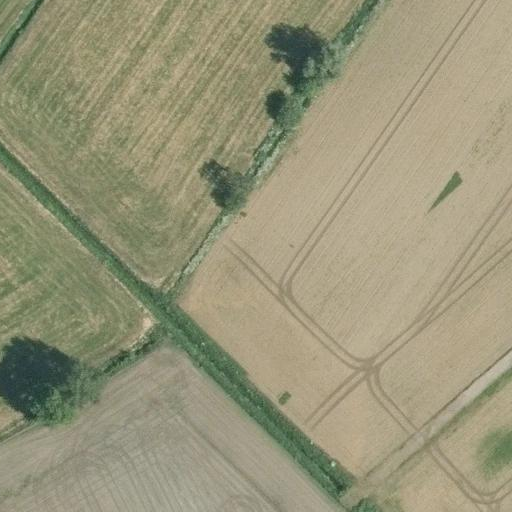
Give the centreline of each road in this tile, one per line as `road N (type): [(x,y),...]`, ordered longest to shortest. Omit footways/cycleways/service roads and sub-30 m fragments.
road 1 (track): [(390,0),(180,297),(367,483)]
road 2 (track): [(338,508),(180,353),(54,438),(116,511)]
road 3 (track): [(511,355),(342,511)]
road 4 (track): [(236,511),(128,388)]
